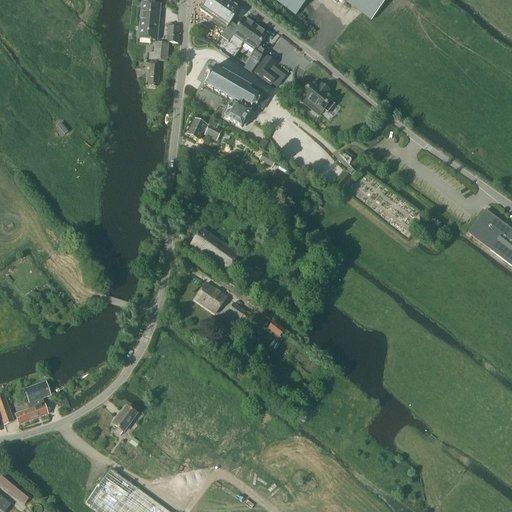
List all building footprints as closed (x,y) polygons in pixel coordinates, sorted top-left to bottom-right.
[(214,18),(228,27),(240,10),(225,0),(209,0),(207,4),(205,3),(205,2),(199,10),(213,20),(214,18)] [(272,0),(295,17),(308,0),(272,0)] [(386,0),(343,0),(362,15),(371,21),(384,3),(386,0)] [(156,41),(160,7),(160,6),(143,4),(139,40),(156,41)] [(244,45),(256,27),(244,19),(235,32),(228,27),(227,30),(226,29),(220,38),(228,43),(232,37),(244,45)] [(258,64),(265,53),(259,48),(267,36),(256,27),(244,45),(255,52),(250,59),(258,64)] [(178,44),(179,29),(168,28),(167,37),(165,37),(164,44),(154,43),(154,54),(152,54),(149,54),(149,53),(149,61),(152,61),(153,61),(167,62),(169,44),(174,44),(178,44)] [(271,69),(270,69),(274,64),(266,58),(264,61),(255,74),(270,85),(271,84),(276,78),(271,74),(273,71),(271,69)] [(150,67),(149,86),(157,87),(159,67),(157,67),(158,63),(150,63),(150,67)] [(231,76),(215,67),(211,73),(208,71),(203,78),(207,80),(203,87),(232,103),(230,108),(229,107),(226,113),(227,113),(223,118),(241,128),(242,126),(245,127),(249,121),(246,119),(250,112),(255,115),(258,109),(262,111),(270,99),(268,98),(262,94),(263,93),(251,86),(251,88),(235,79),(236,78),(231,75),(231,76)] [(318,89),(311,84),(301,97),(302,98),(299,101),(311,111),(314,107),(322,113),(323,112),(327,115),(334,106),(330,103),(332,100),(326,96),(328,92),(320,86),(318,89)] [(215,124),(203,118),(201,123),(194,120),(186,136),(199,142),(203,134),(217,141),(221,133),(213,129),(215,124)] [(263,150),(268,143),(263,139),(258,146),(263,150)] [(275,161),(262,154),(259,161),(271,168),(275,161)] [(511,231),(485,212),(467,235),(511,268),(511,231)] [(429,239),(433,234),(426,228),(422,233),(429,239)] [(227,273),(239,256),(202,230),(190,247),(227,273)] [(215,315),(226,299),(205,284),(194,300),(215,315)] [(253,297),(256,293),(245,286),(242,291),(253,297)] [(33,294),(27,299),(31,304),(37,298),(33,294)] [(248,326),(253,319),(233,304),(221,320),(233,329),(240,320),(248,326)] [(259,335),(270,321),(262,315),(251,329),(259,335)] [(279,338),(285,331),(273,322),(268,329),(279,338)] [(43,400),(51,397),(46,383),(24,390),(29,404),(26,405),(28,410),(14,415),(18,426),(49,415),(43,400)] [(0,414),(4,426),(14,423),(3,394),(0,395),(0,414)] [(137,415),(127,408),(122,415),(120,414),(113,425),(123,433),(137,415)] [(139,443),(133,439),(129,444),(135,449),(139,443)] [(94,511),(167,511),(111,471),(85,505),(94,511)] [(0,485),(24,506),(32,496),(4,473),(0,478),(0,485)] [(0,511),(5,511),(12,505),(0,495),(0,511)]
